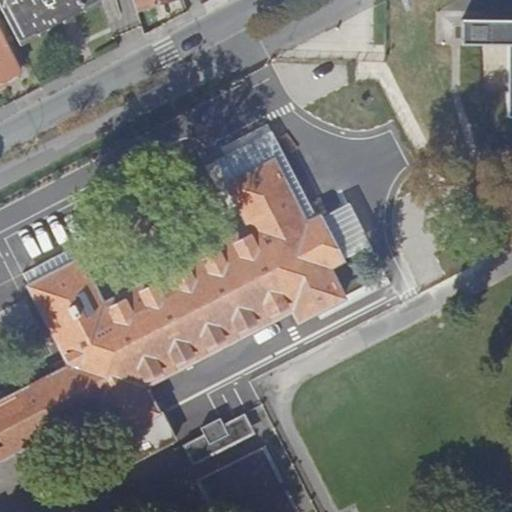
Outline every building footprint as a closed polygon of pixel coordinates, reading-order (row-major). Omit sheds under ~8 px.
[(0,0),(0,2),(20,40),(35,32),(37,34),(84,10),(83,7),(97,0),(0,0)] [(134,0),(138,11),(174,0),(134,0)] [(461,45),(509,45),(511,44),(511,20),(462,20),(461,45)] [(0,30),(0,80),(1,80),(7,82),(18,76),(20,70),(0,30)] [(296,323),(342,299),(326,269),(339,262),(317,220),(304,226),(271,162),(226,185),(249,230),(100,306),(77,262),(28,288),(69,367),(0,402),(0,460),(97,410),(126,465),(170,443),(151,406),(142,387),(290,311),(296,323)] [(142,387),(151,406),(170,396),(161,377),(142,387)] [(181,446),(191,465),(253,434),(243,415),(222,426),(227,436),(207,446),(202,436),(181,446)] [(218,418),(199,428),(202,436),(207,446),(227,436),(222,426),(218,418)]
